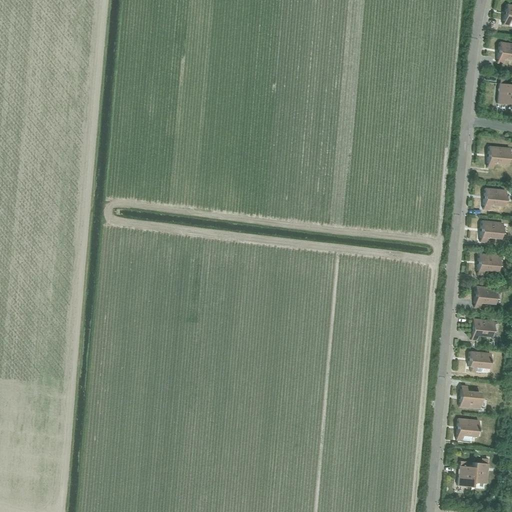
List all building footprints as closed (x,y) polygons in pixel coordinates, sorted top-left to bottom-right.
[(511,5),(506,4),(502,20),(501,25),(507,26),(508,21),(511,22),(511,5)] [(511,44),(498,42),(496,58),(496,63),(501,64),(502,59),(511,60),(511,44)] [(504,83),(504,78),(499,78),(498,83),(496,104),(510,105),(509,110),(510,110),(511,84),(504,83)] [(507,159),(508,149),(487,147),(486,163),(486,167),(491,168),(492,163),(506,164),(506,159),(507,159)] [(503,201),(504,190),(483,188),(482,204),(482,209),(487,210),(488,205),(502,206),(502,201),(503,201)] [(500,233),(501,223),(480,221),(479,237),(479,242),(484,242),(485,238),(499,239),(499,233),(500,233)] [(497,266),(498,256),(477,254),(476,270),(476,275),(481,275),(482,270),(496,272),(496,266),(497,266)] [(494,299),(495,288),(474,286),(473,302),(473,307),(478,308),(479,303),(493,304),(493,299),(494,299)] [(491,332),(492,321),(471,319),(470,335),(469,340),(475,340),(476,335),(489,337),(490,332),(491,332)] [(488,363),(489,354),(468,352),(467,367),(470,367),(469,372),(480,373),(481,368),(486,368),(487,363),(488,363)] [(465,391),(465,386),(460,386),(459,391),(458,407),(478,409),(479,398),(478,398),(479,393),(465,391)] [(476,431),(477,421),(456,419),(455,435),(455,440),(469,441),(469,440),(468,440),(469,436),(475,436),(475,431),(476,431)] [(486,464),(487,459),(481,458),(481,463),(472,462),(472,467),(471,482),(484,484),(485,472),(486,464)] [(464,466),(464,461),(459,461),(458,466),(456,486),(470,487),(471,482),(472,467),(464,466)]
